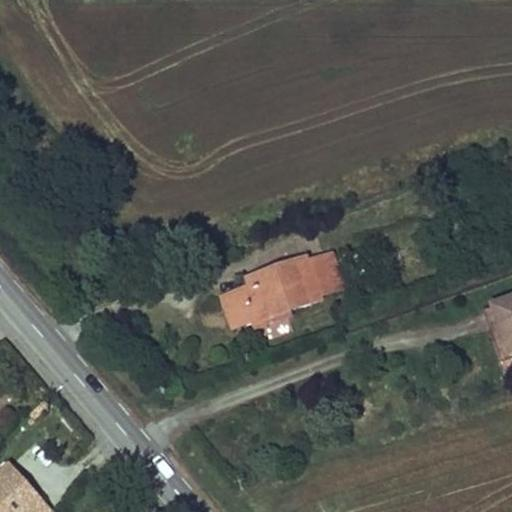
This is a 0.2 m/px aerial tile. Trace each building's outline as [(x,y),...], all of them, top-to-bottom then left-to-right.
[(306,261),(261,277),(264,285),(253,289),(226,299),(236,327),(255,320),(258,326),(290,315),(288,311),(321,300),(319,296),(343,287),(333,256),(308,265),(306,261)] [(250,281),(253,289),(264,285),(261,277),(250,281)] [(511,301),(495,308),(511,355),(511,354),(511,301)] [(511,354),(511,355),(495,308),(484,312),(503,365),(511,361),(511,354)] [(25,496),(31,491),(10,467),(4,472),(25,496)] [(0,511),(49,511),(31,491),(25,496),(4,472),(0,475),(0,511)]
